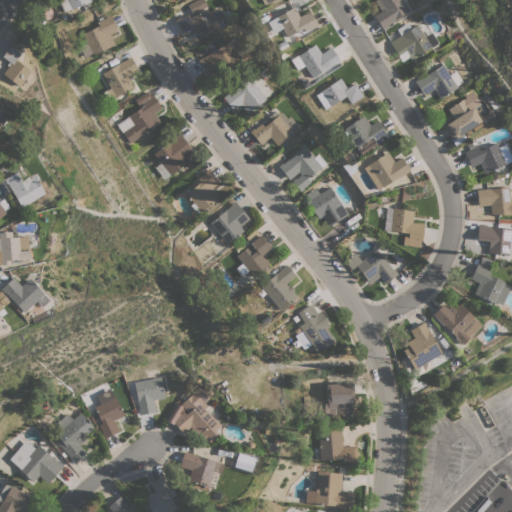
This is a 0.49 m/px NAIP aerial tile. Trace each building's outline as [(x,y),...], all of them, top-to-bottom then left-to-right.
[(63,12),(58,0),(90,0),(91,1),(63,12)] [(195,0),(204,0),(208,7),(193,15),(187,5),(195,0)] [(375,0),(402,0),(409,10),(393,20),(393,21),(382,28),(374,15),(381,11),(374,1),(375,0)] [(199,39),(194,29),(183,35),(175,20),(180,17),(180,18),(188,14),(190,18),(206,9),(208,12),(219,6),(228,23),(199,39)] [(294,6),(299,16),(309,10),(318,25),(313,28),(313,27),(305,31),(303,27),(287,37),(275,17),(294,6)] [(93,55),(93,54),(85,57),(80,46),(87,43),(82,34),(99,25),(97,22),(100,21),(98,18),(102,16),(103,19),(105,18),(105,16),(109,14),(117,30),(109,34),(114,44),(93,55)] [(400,35),(396,29),(407,22),(411,28),(417,24),(424,36),(431,31),(438,43),(418,57),(412,48),(399,56),(390,42),(400,35)] [(225,76),(218,65),(206,73),(197,60),(202,57),(202,58),(234,37),(249,60),(225,76)] [(321,53),(331,47),(340,61),(336,64),(335,63),(327,69),(327,68),(312,78),(304,66),(297,70),(290,59),(297,55),(298,55),(315,44),(321,53)] [(21,53),(15,60),(30,71),(19,86),(3,73),(8,66),(6,64),(9,61),(2,56),(10,45),(21,53)] [(130,57),(138,70),(128,76),(134,86),(113,98),(107,89),(110,87),(102,73),(130,57)] [(440,98),(434,89),(423,95),(414,81),(418,78),(419,79),(442,64),(450,75),(455,71),(462,82),(456,85),(457,87),(440,98)] [(266,98),(247,113),(240,105),(233,111),(222,97),(227,94),(234,89),(249,78),(252,81),(266,98)] [(340,78),(347,89),(354,84),(362,95),(350,103),(346,96),(330,106),(324,109),(315,95),(321,91),(320,91),(340,78)] [(130,143),(122,132),(116,124),(128,117),(128,116),(143,106),(141,103),(138,105),(134,99),(146,91),(150,96),(153,95),(161,107),(154,113),(160,122),(130,143)] [(463,132),(466,138),(455,145),(451,138),(452,138),(444,126),(454,119),(448,109),(465,97),(466,98),(472,93),(479,104),(473,108),(481,121),(463,132)] [(249,131),(253,128),(254,129),(261,123),(263,127),(281,113),(286,120),(290,116),(298,127),(276,145),(270,137),(260,145),(249,131)] [(363,115),(370,124),(377,119),(387,134),(382,137),(381,136),(374,141),(371,137),(356,147),(355,145),(349,149),(339,134),(345,130),(344,128),(363,115)] [(179,133),(193,151),(184,159),(186,162),(170,175),(164,179),(155,168),(161,163),(160,162),(157,165),(154,160),(157,158),(154,154),(179,133)] [(511,160),(484,174),(479,163),(471,167),(464,151),(468,149),(469,150),(478,146),(479,150),(496,142),(498,147),(506,144),(511,157),(511,160)] [(313,157),(318,153),(326,163),(306,179),(309,183),(303,188),(300,191),(291,180),(294,178),(295,179),(300,174),(298,172),(289,179),(278,166),(282,163),(283,164),(305,146),(313,157)] [(387,152),(394,162),(401,157),(409,170),(398,177),(398,176),(382,187),(380,184),(376,186),(364,167),(387,152)] [(221,184),(214,190),(218,196),(197,214),(190,205),(193,203),(185,193),(199,182),(197,179),(205,173),(204,172),(208,168),(221,184)] [(45,193),(21,207),(7,183),(6,183),(4,179),(17,171),(22,180),(28,176),(29,178),(31,178),(30,177),(34,175),(45,193)] [(339,203),(340,202),(345,210),(345,209),(348,214),(328,226),(322,216),(318,218),(303,195),(315,187),(319,193),(329,187),(339,203)] [(509,187),(510,200),(511,199),(511,214),(491,216),(490,204),(478,206),(476,190),(509,187)] [(249,219),(241,225),(245,229),(227,244),(210,222),(231,205),(230,204),(234,201),(249,219)] [(414,211),(412,222),(424,223),(422,240),(420,240),(419,247),(402,245),(403,236),(408,236),(408,233),(390,230),(393,208),(414,211)] [(478,223),(483,224),(483,225),(511,228),(511,245),(510,255),(508,254),(508,255),(488,253),(489,241),(476,239),(478,223)] [(270,247),(262,255),(269,263),(261,271),(259,269),(252,275),(248,270),(242,276),(235,268),(242,263),(236,256),(250,243),(246,237),(255,229),(270,247)] [(0,231),(12,231),(12,237),(18,237),(18,236),(25,236),(26,249),(19,250),(19,251),(29,250),(30,259),(18,260),(18,259),(10,260),(10,264),(1,265),(1,264),(0,264),(0,231)] [(384,284),(377,275),(368,281),(356,266),(353,268),(344,257),(354,249),(362,260),(376,249),(387,263),(388,262),(394,270),(397,273),(384,284)] [(492,259),(489,268),(482,266),(482,267),(490,271),(488,274),(505,282),(504,284),(510,287),(501,305),(495,302),(494,303),(474,293),(478,283),(470,279),(477,263),(479,264),(481,256),(492,259)] [(295,275),(285,283),(287,286),(290,284),(294,290),(292,292),(296,297),(280,310),(274,304),(270,307),(258,292),(262,289),(260,286),(281,269),(281,268),(286,264),(295,275)] [(24,312),(5,292),(4,293),(0,289),(13,277),(21,286),(29,278),(49,300),(41,307),(36,301),(24,312)] [(317,353),(310,343),(303,348),(295,335),(302,330),(299,325),(294,328),(291,324),(295,322),(292,317),(296,315),(299,319),(301,317),(298,312),(310,303),(317,313),(320,311),(329,325),(326,327),(335,341),(317,353)] [(443,304),(447,309),(451,305),(454,308),(459,303),(473,317),(481,325),(462,344),(460,342),(458,343),(454,338),(455,337),(432,314),(443,304)] [(441,353),(413,369),(402,350),(409,346),(406,341),(413,337),(409,330),(411,329),(407,322),(413,319),(417,326),(423,322),(441,353)] [(160,377),(164,398),(153,400),(156,412),(139,415),(138,410),(139,409),(134,382),(160,377)] [(354,402),(349,403),(350,414),(324,416),(324,413),(322,413),(322,410),(324,410),(324,406),(323,385),(326,385),(325,384),(352,382),(354,402)] [(172,421),(183,411),(185,414),(187,413),(180,404),(190,395),(189,393),(197,386),(202,392),(207,388),(211,393),(207,397),(208,398),(203,402),(206,405),(210,401),(213,404),(216,402),(221,408),(218,410),(222,413),(215,420),(220,425),(214,430),(218,435),(208,444),(192,424),(182,433),(172,421)] [(124,415),(113,420),(119,431),(104,439),(101,434),(102,433),(98,425),(102,423),(94,407),(114,397),(124,415)] [(86,434),(88,437),(79,444),(85,452),(74,462),(62,448),(65,445),(55,434),(62,428),(56,421),(66,412),(72,419),(81,412),(94,428),(86,434)] [(263,425),(277,424),(278,433),(264,434),(263,425)] [(318,427),(341,426),(342,446),(356,445),(357,461),(342,462),(342,458),(320,460),(318,427)] [(59,463),(59,462),(63,465),(48,483),(38,475),(33,482),(16,467),(17,467),(9,459),(19,448),(28,456),(38,444),(59,463)] [(187,481),(190,470),(179,466),(183,451),(186,452),(215,461),(223,464),(220,473),(212,471),(207,487),(187,481)] [(478,480),(488,469),(510,489),(500,500),(478,480)] [(341,473),(340,491),(353,492),(352,507),(315,504),(315,503),(305,502),(307,490),(315,491),(317,471),(341,473)] [(166,511),(151,511),(143,496),(153,491),(150,483),(164,476),(170,489),(172,488),(175,494),(172,496),(174,499),(171,500),(175,508),(166,511)] [(489,511),(467,492),(477,481),(499,501),(489,511)] [(34,499),(35,499),(27,511),(0,511),(0,504),(1,502),(0,501),(0,493),(5,483),(11,486),(11,485),(20,490),(22,486),(36,496),(34,499)] [(464,511),(456,504),(467,493),(486,511),(464,511)] [(132,511),(111,511),(107,506),(119,496),(132,511)]
